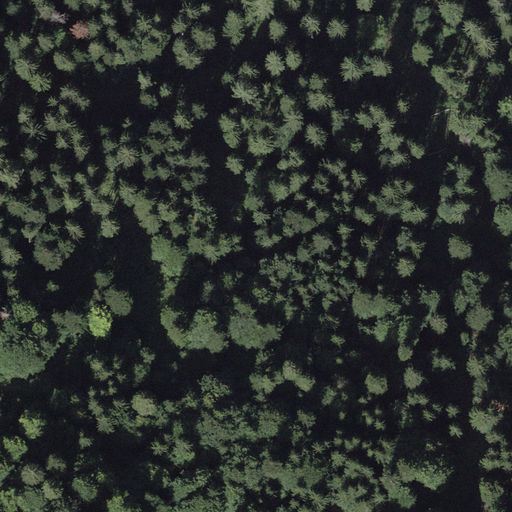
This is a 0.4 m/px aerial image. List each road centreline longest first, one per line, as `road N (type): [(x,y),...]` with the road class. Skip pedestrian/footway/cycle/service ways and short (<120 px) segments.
road 1 (track): [(332,429),(307,430),(205,475),(181,476),(146,466),(30,395),(0,388)]
road 2 (track): [(293,0),(219,80),(43,101),(0,117)]
